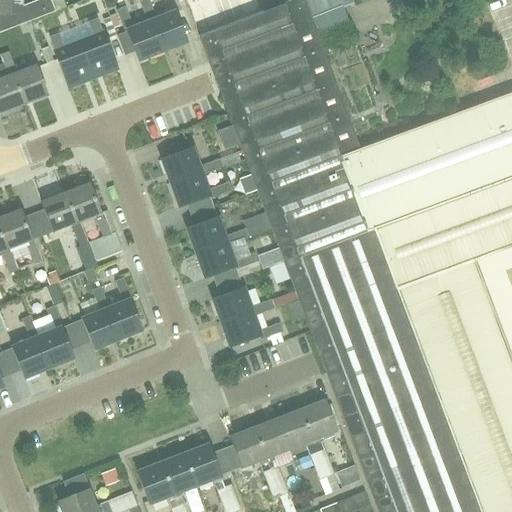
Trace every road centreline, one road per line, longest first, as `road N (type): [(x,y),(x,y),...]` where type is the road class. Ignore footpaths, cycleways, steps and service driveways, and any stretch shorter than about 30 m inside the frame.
road 1 (residential): [(177,360),(180,330),(101,130)]
road 2 (residential): [(0,430),(177,360)]
road 3 (unknown): [(370,349),(417,511)]
road 4 (residential): [(312,365),(206,406),(177,360)]
